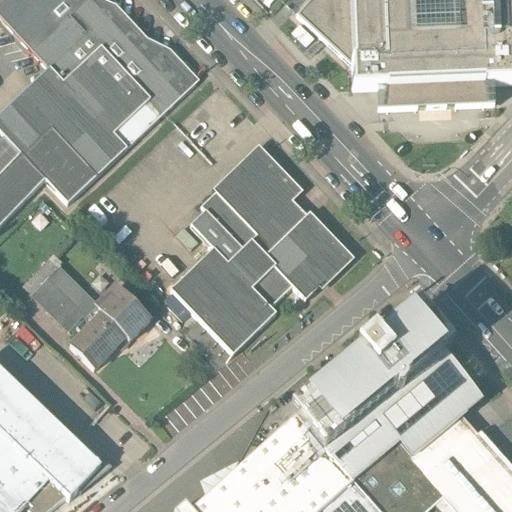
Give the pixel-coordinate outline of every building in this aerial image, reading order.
[(88,0),(7,0),(0,7),(0,21),(48,72),(0,117),(0,135),(3,139),(0,142),(0,229),(45,183),(67,207),(195,86),(168,56),(144,45),(113,12),(91,3),(88,0)] [(511,0),(313,0),(296,19),(351,69),(352,93),(385,92),(382,115),(377,114),(377,117),(493,112),(493,110),(488,110),(484,88),(511,86),(511,0)] [(170,294),(232,359),(275,317),(270,312),(291,291),(305,304),(348,263),(292,205),(299,198),(258,155),(200,211),(204,215),(189,230),(212,253),(170,294)] [(52,258),(24,289),(32,297),(32,298),(68,334),(81,321),(84,323),(95,312),(92,310),(95,307),(58,269),(61,266),(52,258)] [(113,289),(95,307),(92,310),(95,312),(84,323),(75,332),(81,338),(69,350),(94,374),(118,349),(122,353),(150,323),(113,289)] [(511,511),(511,473),(480,437),(477,440),(460,422),(480,406),(442,360),(450,353),(416,312),(374,346),(380,352),(376,355),(369,347),(353,361),(360,368),(356,371),(352,365),(288,418),(293,424),(194,511),(185,511),(184,509),(180,511),(511,511)] [(0,376),(0,439),(65,501),(68,504),(77,494),(80,497),(111,471),(88,449),(83,455),(0,376)] [(0,511),(21,511),(27,507),(31,511),(30,511),(52,511),(65,501),(0,439),(0,511)]
